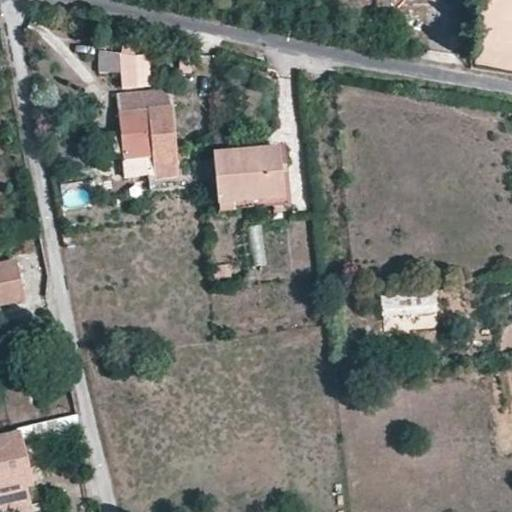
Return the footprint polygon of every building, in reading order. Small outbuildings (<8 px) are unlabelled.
[(135,58),(119,55),(120,74),(121,89),(136,88),(135,58)] [(124,98),(125,114),(167,110),(166,94),(124,98)] [(123,153),(123,160),(147,157),(148,179),(176,177),(169,110),(167,110),(125,114),(119,115),(120,133),(123,153)] [(120,133),(110,134),(110,153),(123,153),(120,133)] [(214,154),(218,206),(283,199),(280,167),(278,149),(214,154)] [(218,206),(218,212),(290,204),(288,166),(280,167),(283,199),(218,206)] [(88,189),(63,188),(63,205),(87,206),(88,189)] [(0,265),(0,304),(14,302),(11,289),(20,286),(16,262),(0,265)] [(214,268),(215,280),(230,278),(230,266),(214,268)] [(20,286),(11,289),(14,302),(23,300),(20,286)] [(438,292),(381,294),(383,330),(422,329),(421,315),(438,314),(438,292)] [(0,438),(0,511),(34,511),(31,500),(27,501),(24,485),(30,483),(24,456),(18,434),(0,438)]
